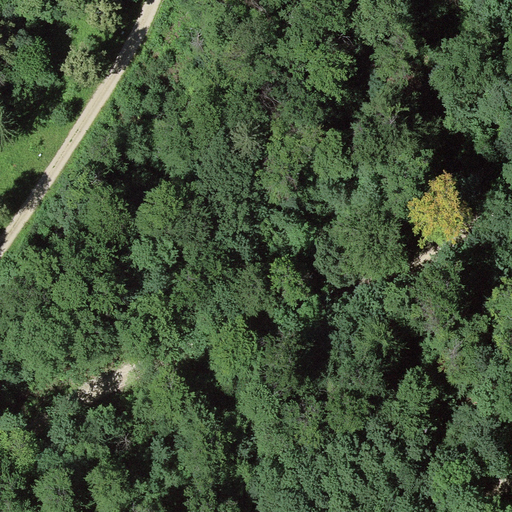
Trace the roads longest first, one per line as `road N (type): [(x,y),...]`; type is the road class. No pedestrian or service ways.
road 1 (track): [(511,160),(430,221),(217,287),(149,322),(0,434)]
road 2 (track): [(0,259),(180,0)]
